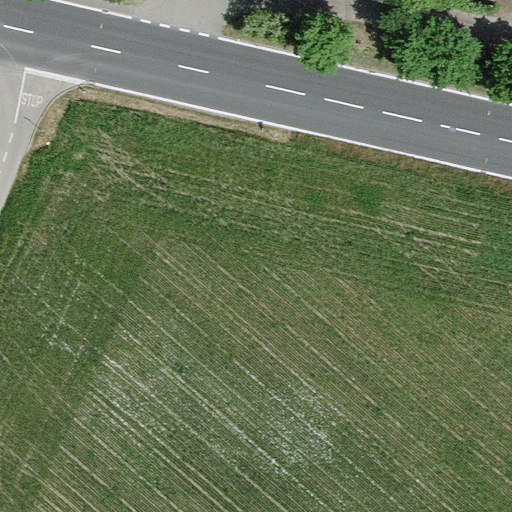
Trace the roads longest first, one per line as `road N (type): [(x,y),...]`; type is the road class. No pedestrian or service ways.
road 1 (secondary): [(511,141),(37,34)]
road 2 (unclassified): [(0,189),(23,123),(37,34)]
